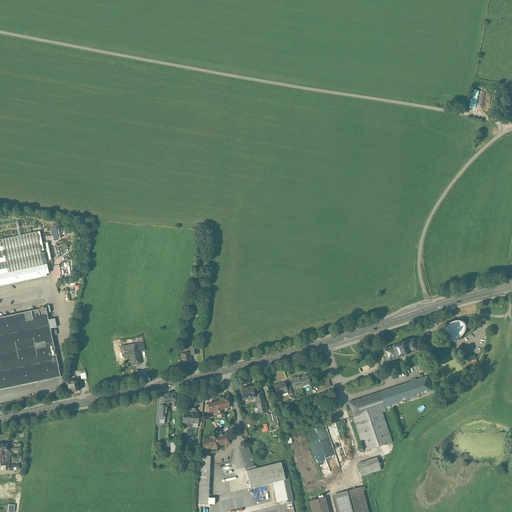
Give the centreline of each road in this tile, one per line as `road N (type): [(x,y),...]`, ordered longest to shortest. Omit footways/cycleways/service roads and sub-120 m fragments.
road 1 (unclassified): [(511,125),(0,32)]
road 2 (primary): [(0,420),(329,342)]
road 3 (unclassified): [(511,125),(474,157),(427,223),(419,270),(428,310)]
